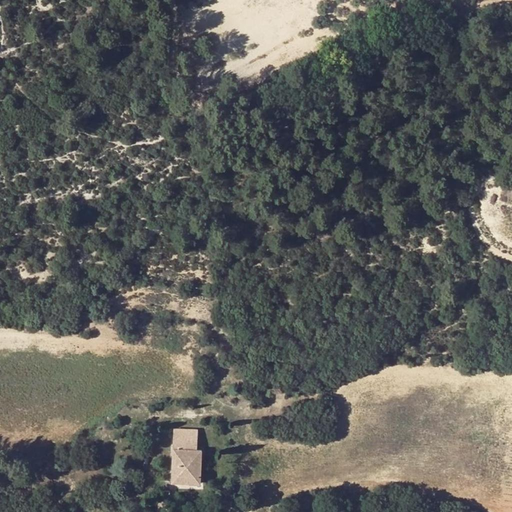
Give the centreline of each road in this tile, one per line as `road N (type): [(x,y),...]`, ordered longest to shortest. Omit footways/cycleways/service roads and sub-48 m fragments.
road 1 (track): [(511,4),(482,5),(432,29),(298,107),(272,137),(259,188),(227,248),(221,357),(210,401),(239,463),(240,511)]
road 2 (track): [(260,162),(189,100),(176,74),(167,0)]
road 3 (track): [(511,257),(489,248),(468,200),(479,181),(511,169)]
